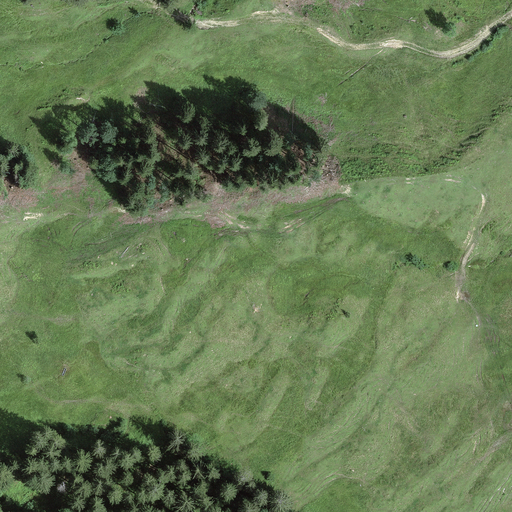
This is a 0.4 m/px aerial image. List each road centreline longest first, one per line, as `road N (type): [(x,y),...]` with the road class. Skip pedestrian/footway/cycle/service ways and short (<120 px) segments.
road 1 (track): [(511,17),(455,53),(347,48),(315,30),(114,0)]
road 2 (track): [(485,200),(458,272),(475,326),(475,380),(501,391),(511,430)]
